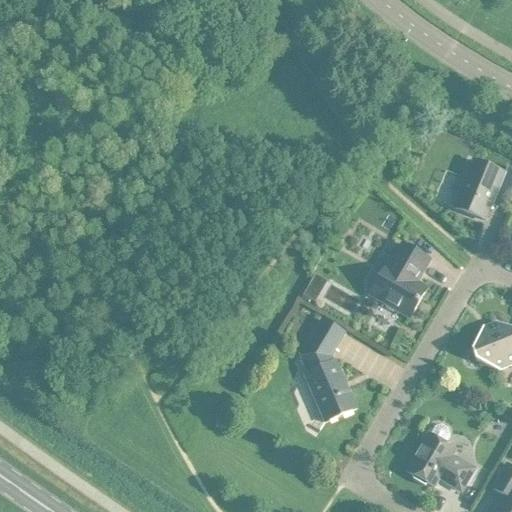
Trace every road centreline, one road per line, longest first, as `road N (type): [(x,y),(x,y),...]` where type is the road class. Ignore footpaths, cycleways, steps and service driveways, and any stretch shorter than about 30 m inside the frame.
road 1 (residential): [(414,511),(369,483),(370,458),(477,267),(511,280)]
road 2 (tertiary): [(511,86),(381,0)]
